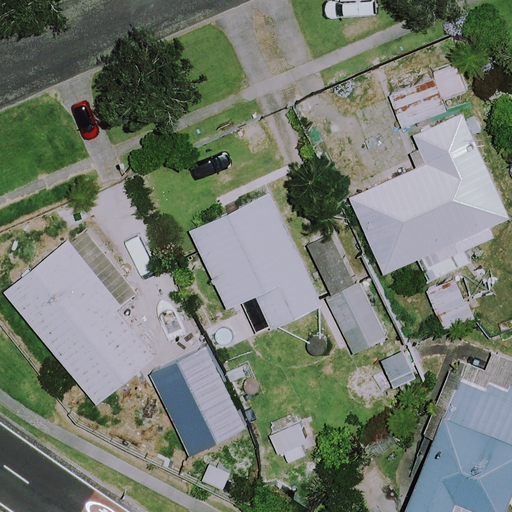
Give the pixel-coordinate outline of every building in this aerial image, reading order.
[(504,217),(459,108),(416,126),(431,164),(357,195),(387,267),(421,253),(431,278),(473,260),(462,234),(504,217)] [(322,301),(271,192),(195,228),(230,303),(244,297),(260,331),(322,301)] [(349,224),(308,243),(358,353),(398,334),(349,224)] [(158,354),(70,239),(10,284),(98,399),(158,354)] [(482,259),(422,290),(444,332),(503,301),(482,259)] [(511,396),(459,374),(405,502),(429,511),(511,511),(511,396)] [(319,447),(303,410),(269,425),(285,462),(319,447)] [(407,511),(374,466),(347,487),(365,511),(407,511)]
